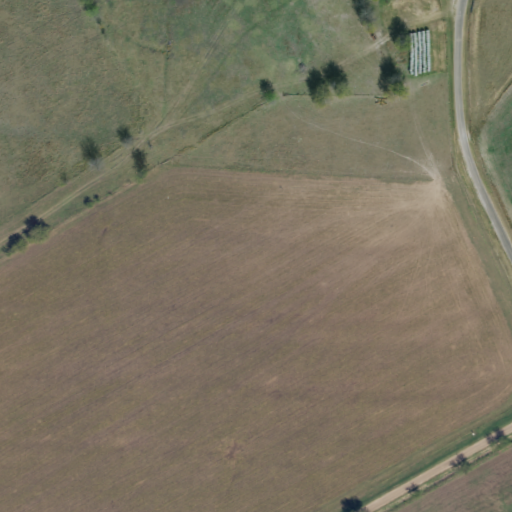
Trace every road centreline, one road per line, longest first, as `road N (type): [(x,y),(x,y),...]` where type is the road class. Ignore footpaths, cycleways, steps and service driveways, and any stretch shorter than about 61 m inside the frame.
road 1 (residential): [(511,259),(466,164),(459,130),(462,0)]
road 2 (residential): [(355,511),(511,425)]
